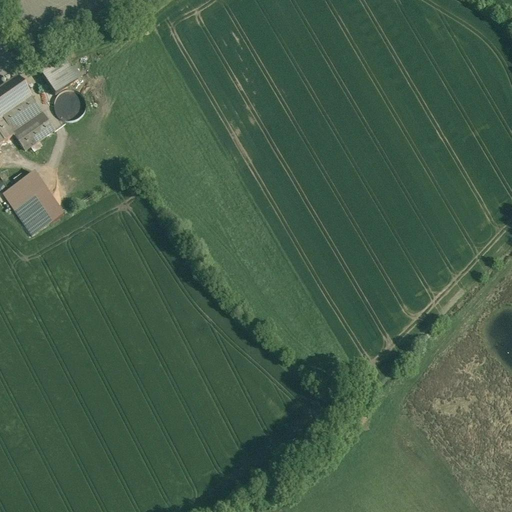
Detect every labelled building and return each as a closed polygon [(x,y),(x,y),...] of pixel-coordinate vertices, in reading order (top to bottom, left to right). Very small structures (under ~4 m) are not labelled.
[(11,28),(4,33),(9,41),(16,36),(11,28)] [(17,45),(14,47),(20,56),(23,54),(17,45)] [(61,55),(38,71),(56,96),(79,81),(61,55)] [(55,131),(18,78),(0,89),(0,145),(15,136),(26,151),(55,131)] [(72,93),(70,93),(67,93),(65,94),(63,95),(61,96),(59,98),(58,99),(57,101),(56,102),(56,104),(55,106),(55,108),(55,111),(56,113),(56,114),(57,116),(59,118),(60,119),(61,120),(63,121),(64,122),(66,123),(68,123),(71,123),(74,122),(77,122),(79,120),(81,119),(82,117),(83,115),(84,113),(85,112),(85,110),(85,109),(85,107),(85,105),(85,104),(84,102),(83,100),(81,98),(79,96),(78,95),(76,94),(74,93),(72,93)] [(32,201),(15,212),(32,238),(49,226),(32,201)]
